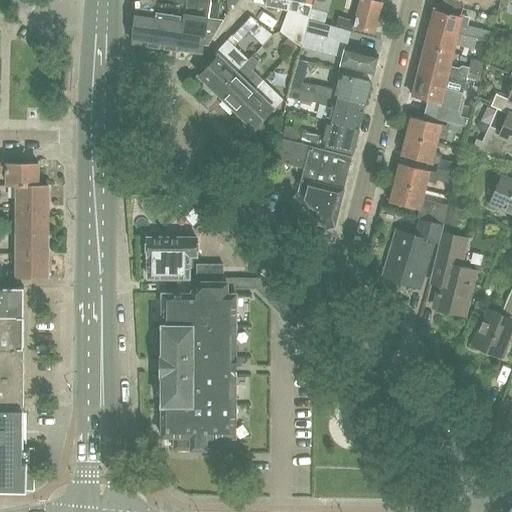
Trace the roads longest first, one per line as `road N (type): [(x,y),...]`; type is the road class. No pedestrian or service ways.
road 1 (tertiary): [(95,511),(96,142)]
road 2 (residential): [(320,284),(371,201),(419,0)]
road 3 (residential): [(480,498),(469,470),(320,284)]
road 4 (residential): [(320,284),(168,130)]
road 5 (tertiary): [(96,142),(102,15)]
